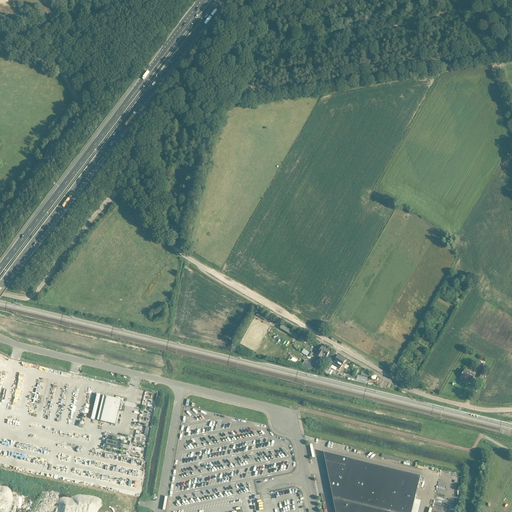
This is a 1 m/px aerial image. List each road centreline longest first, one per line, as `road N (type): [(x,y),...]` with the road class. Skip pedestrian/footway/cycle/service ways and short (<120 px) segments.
road 1 (motorway): [(0,285),(222,0)]
road 2 (motorway): [(206,0),(0,267)]
road 3 (unclassified): [(0,292),(31,296),(120,190),(201,266)]
road 4 (unclassified): [(511,409),(488,411),(419,393),(292,319)]
road 5 (unclassified): [(314,511),(290,412),(180,385)]
road 6 (unknown): [(0,296),(32,298),(120,197),(150,220)]
road 7 (unclassified): [(180,385),(0,337)]
road 8 (track): [(80,112),(0,221)]
road 9 (unclassified): [(159,511),(180,385)]
road 10 (unknown): [(511,118),(493,59),(453,9)]
road 11 (unknown): [(116,16),(134,53),(80,112)]
